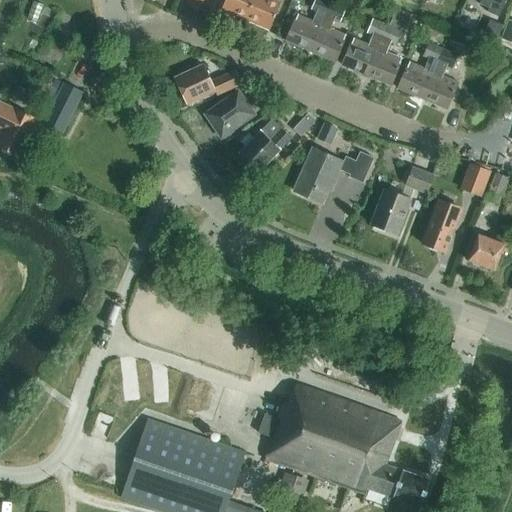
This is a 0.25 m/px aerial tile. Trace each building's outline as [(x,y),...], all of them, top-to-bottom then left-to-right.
[(225,0),(221,9),(245,20),(253,0),(225,0)] [(272,0),(253,0),(245,20),(269,30),(280,3),(272,0)] [(286,41),(310,51),(331,3),(332,1),(329,0),(328,0),(313,0),(310,9),(316,12),(311,22),(297,16),(286,41)] [(481,0),(479,4),(489,8),(487,12),(499,17),(506,0),(481,0)] [(345,9),(333,4),(331,3),(310,51),(334,62),(345,37),(329,30),(334,19),(340,22),(345,9)] [(405,32),(410,21),(394,14),(389,25),(405,32)] [(342,65),(366,75),(387,26),(372,20),(367,33),(373,35),(368,45),(354,39),(351,45),(351,44),(342,65)] [(511,20),(509,20),(502,38),(511,42),(511,20)] [(497,43),(503,25),(490,21),(483,37),(497,43)] [(387,26),(366,75),(390,85),(399,65),(401,59),(386,53),(390,43),(396,45),(402,32),(387,26)] [(399,89),(422,99),(443,50),(428,44),(422,57),(429,59),(424,70),(410,64),(399,89)] [(443,50),(422,99),(446,109),(457,84),(443,78),(448,67),(453,70),(458,57),(443,50)] [(174,78),(187,104),(215,91),(218,96),(241,86),(235,71),(211,82),(203,65),(174,78)] [(82,93),(64,84),(53,107),(44,124),(62,132),(82,93)] [(239,93),(207,114),(222,136),(254,116),(239,93)] [(37,120),(7,106),(0,102),(0,130),(2,132),(0,135),(0,148),(19,158),(37,120)] [(292,131),(300,138),(315,122),(307,114),(292,131)] [(245,147),(239,153),(258,172),(290,139),(271,120),(254,138),(245,147)] [(337,130),(324,124),(317,138),(330,145),(337,130)] [(245,147),(254,138),(248,132),(239,142),(245,147)] [(293,191),(323,204),(328,192),(330,193),(340,172),(349,177),(349,178),(363,184),(374,159),(360,152),(356,161),(346,156),(343,162),(312,148),(293,191)] [(489,172),(470,165),(460,189),(480,196),(489,172)] [(426,194),(433,175),(412,168),(405,186),(426,194)] [(486,199),(498,204),(508,178),(495,174),(486,199)] [(384,190),(371,225),(397,234),(410,200),(384,190)] [(438,202),(422,244),(446,253),(462,211),(438,202)] [(511,241),(496,236),(494,242),(477,235),(468,261),(494,271),(502,251),(511,254),(511,241)] [(386,465),(402,422),(295,383),(289,402),(285,401),(279,418),(264,413),(258,432),(273,437),(266,459),(366,495),(368,488),(420,507),(430,481),(386,465)] [(160,511),(224,511),(229,501),(232,493),(245,453),(148,419),(121,498),(160,511)] [(274,504),(298,511),(308,480),(284,472),(274,504)] [(224,511),(261,511),(229,501),(224,511)]
